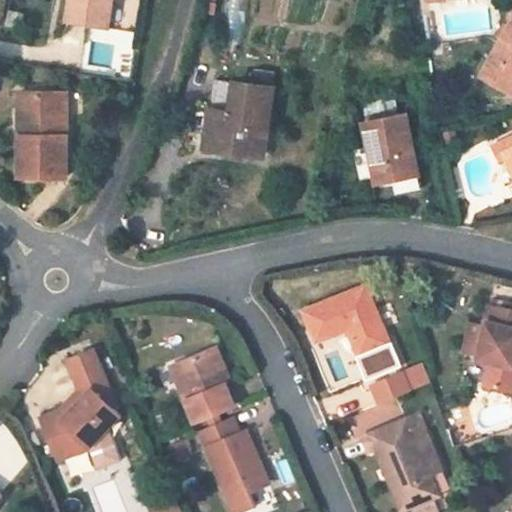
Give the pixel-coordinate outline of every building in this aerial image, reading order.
[(69,0),(66,22),(108,28),(112,0),(69,0)] [(511,21),(481,76),(510,92),(511,89),(511,21)] [(266,129),(272,89),(215,80),(204,148),(257,156),(262,129),(266,129)] [(19,136),(29,135),(29,93),(19,92),(19,136)] [(19,177),(66,177),(66,93),(29,93),(29,135),(19,136),(19,177)] [(393,180),(419,174),(406,114),(364,123),(369,147),(375,177),(376,183),(393,180)] [(262,157),(266,129),(262,129),(257,156),(262,157)] [(511,137),(493,146),(501,162),(506,159),(511,169),(511,137)] [(369,147),(355,150),(361,180),(375,177),(369,147)] [(421,189),(419,174),(393,180),(396,194),(421,189)] [(389,344),(365,285),(303,311),(316,342),(348,328),(359,357),(389,344)] [(511,310),(488,305),(483,327),(477,355),(477,360),(489,363),(484,386),(511,391),(511,310)] [(463,352),(477,355),(483,327),(469,324),(463,352)] [(215,347),(208,350),(223,383),(229,381),(215,347)] [(111,407),(115,404),(92,350),(67,360),(79,390),(85,395),(65,416),(59,411),(40,419),(57,461),(88,448),(119,415),(111,407)] [(208,350),(171,366),(195,422),(218,412),(233,406),(223,383),(208,350)] [(421,364),(402,372),(409,390),(429,382),(421,364)] [(369,386),(377,404),(409,390),(402,372),(369,386)] [(59,411),(65,416),(85,395),(79,390),(59,411)] [(195,422),(197,427),(221,417),(218,412),(195,422)] [(405,509),(438,495),(430,475),(440,470),(432,452),(434,450),(419,414),(362,438),(368,452),(376,449),(390,481),(392,480),(405,509)] [(244,481),(249,494),(269,485),(254,451),(248,453),(232,416),(222,421),(199,431),(224,489),(244,481)] [(222,421),(221,417),(197,427),(199,431),(222,421)] [(16,491),(17,489),(18,486),(18,483),(16,480),(13,478),(11,478),(8,480),(6,481),(5,484),(5,487),(8,490),(9,491),(13,492),(16,491)] [(159,511),(182,511),(174,491),(163,495),(159,511)]
